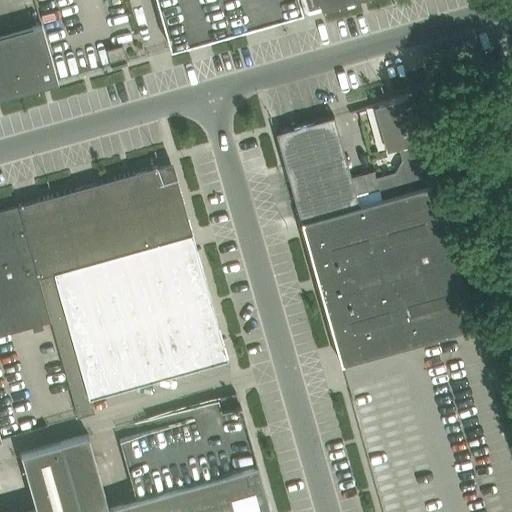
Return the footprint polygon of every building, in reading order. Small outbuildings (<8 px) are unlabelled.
[(304,6),(302,0),(158,0),(170,44),(304,6)] [(302,0),(304,6),(305,11),(343,0),(302,0)] [(0,94),(23,88),(23,90),(25,90),(24,87),(28,86),(29,89),(31,88),(30,86),(34,85),(35,87),(36,87),(35,84),(40,83),(40,86),(42,85),(41,83),(50,80),(50,83),(59,80),(43,22),(0,34),(0,94)] [(107,48),(111,65),(128,61),(123,44),(107,48)] [(386,149),(401,144),(423,138),(411,93),(373,104),(373,106),(378,104),(391,146),(385,148),(386,149)] [(279,131),(276,132),(301,220),(359,204),(357,195),(368,192),(363,173),(351,177),(334,115),(279,131)] [(376,176),(382,197),(436,182),(423,138),(401,144),(406,159),(398,174),(378,179),(377,176),(376,176)] [(161,164),(18,204),(38,275),(192,230),(176,173),(161,164)] [(359,204),(301,220),(342,362),(476,324),(436,182),(382,197),(359,204)] [(0,208),(0,334),(51,320),(38,275),(18,204),(0,208)] [(192,230),(38,275),(51,320),(78,416),(94,411),(89,396),(228,357),(192,230)] [(236,392),(221,396),(224,409),(240,404),(236,392)] [(88,433),(62,441),(81,511),(271,511),(258,464),(136,498),(108,505),(88,433)] [(81,511),(62,441),(20,452),(37,511),(81,511)]
